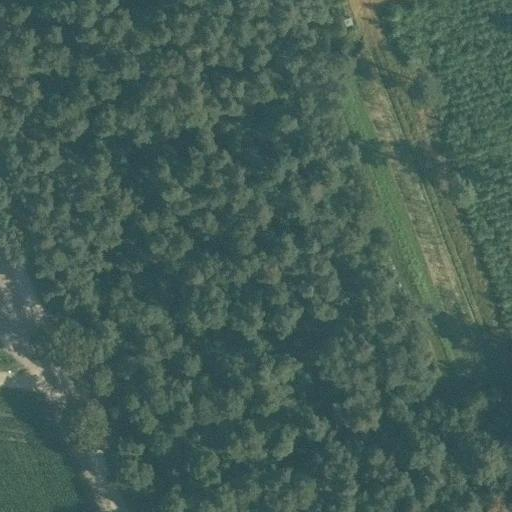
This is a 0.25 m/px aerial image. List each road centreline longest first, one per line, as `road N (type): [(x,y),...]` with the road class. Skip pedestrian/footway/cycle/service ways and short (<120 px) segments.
road 1 (track): [(511,354),(196,458),(114,494)]
road 2 (track): [(0,251),(52,381),(121,511)]
